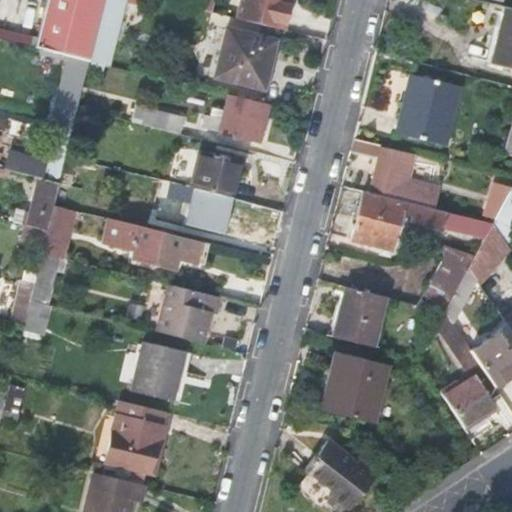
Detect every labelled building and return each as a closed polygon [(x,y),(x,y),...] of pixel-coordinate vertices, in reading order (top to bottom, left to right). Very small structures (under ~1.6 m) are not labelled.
[(44,9),(35,46),(67,54),(89,59),(103,0),(51,0),(48,10),(44,9)] [(104,63),(109,64),(124,0),(103,0),(89,59),(94,60),(104,63)] [(242,0),(238,19),(287,30),(294,0),(292,0),(242,0)] [(511,69),(511,9),(503,8),(490,64),(511,69)] [(275,40),(227,29),(215,76),(263,89),(275,40)] [(66,98),(79,102),(89,59),(67,54),(59,89),(68,91),(66,98)] [(102,72),(104,63),(94,60),(93,70),(102,72)] [(459,88),(411,75),(397,132),(444,145),(459,88)] [(260,142),(269,103),(231,94),(226,110),(213,108),(208,129),(260,142)] [(125,102),(122,120),(179,133),(183,116),(125,102)] [(36,161),(32,177),(37,178),(59,183),(65,157),(71,134),(44,127),(36,161)] [(376,158),(379,145),(353,138),(351,147),(350,152),(376,158)] [(406,180),(411,157),(397,154),(397,152),(380,148),(370,193),(431,209),(436,187),(406,180)] [(0,168),(32,177),(36,161),(0,151),(0,168)] [(196,152),(188,187),(231,198),(240,162),(196,152)] [(70,186),(76,160),(65,157),(59,183),(70,186)] [(29,211),(25,224),(47,229),(54,205),(59,183),(37,178),(29,211)] [(70,186),(59,183),(54,205),(77,210),(82,189),(70,186)] [(223,233),(231,198),(188,187),(175,185),(172,199),(190,203),(185,225),(223,233)] [(502,236),(511,217),(511,189),(493,223),(502,236)] [(441,226),(486,238),(493,225),(431,209),(370,193),(364,192),(352,239),(381,246),(379,254),(390,257),(402,213),(412,216),(411,222),(440,229),(441,226)] [(65,259),(77,210),(54,205),(47,229),(44,244),(42,253),(59,257),(65,259)] [(15,208),(12,221),(23,224),(25,224),(29,211),(15,208)] [(177,236),(106,218),(100,242),(132,249),(129,258),(171,268),(173,257),(201,264),(206,243),(182,237),(177,236)] [(488,274),(511,249),(502,236),(493,223),(493,225),(486,238),(474,259),(469,267),(480,283),(488,277),(488,274)] [(23,224),(20,238),(44,244),(47,229),(25,224),(23,224)] [(469,267),(474,259),(443,246),(437,260),(467,272),(469,267)] [(47,305),(59,257),(42,253),(34,281),(30,300),(47,305)] [(467,272),(437,260),(417,303),(445,311),(467,272)] [(456,327),(481,285),(480,283),(469,267),(467,272),(445,311),(456,327)] [(30,300),(34,281),(20,278),(10,319),(24,322),(30,300)] [(216,314),(220,296),(169,284),(157,332),(204,344),(211,313),(216,314)] [(346,286),(333,338),(373,348),(386,296),(346,286)] [(43,336),(51,306),(47,305),(30,300),(24,322),(22,331),(43,336)] [(489,399),(499,393),(494,386),(472,352),(456,327),(445,311),(436,327),(470,377),(442,395),(465,430),(495,409),(489,399)] [(511,355),(498,335),(472,352),(494,386),(511,374),(511,355)] [(184,351),(143,342),(131,392),(171,401),(184,351)] [(326,385),(335,388),(329,412),(374,423),(389,365),(335,353),(326,385)] [(0,386),(8,389),(9,385),(11,374),(0,371),(0,386)] [(24,388),(9,385),(8,389),(3,409),(18,412),(24,388)] [(161,425),(164,412),(120,401),(104,462),(148,473),(157,442),(162,442),(166,426),(161,425)] [(348,511),(374,479),(329,443),(305,470),(334,493),(328,502),(340,511),(348,511)] [(141,501),(145,485),(71,467),(67,483),(90,488),(85,511),(130,511),(133,499),(141,501)]
